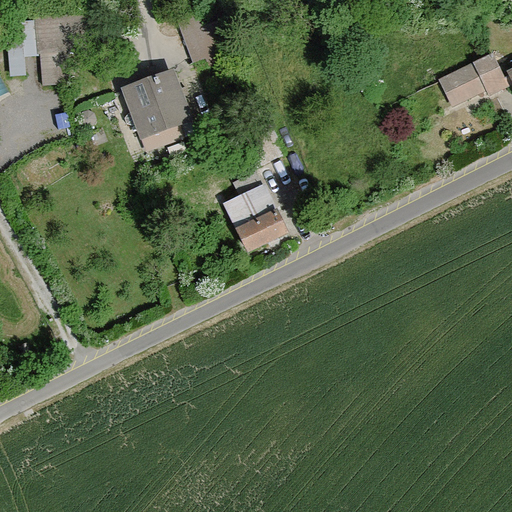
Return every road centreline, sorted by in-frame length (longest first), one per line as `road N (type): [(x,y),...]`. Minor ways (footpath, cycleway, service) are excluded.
road 1 (unclassified): [(511,157),(0,409)]
road 2 (track): [(92,363),(0,198)]
